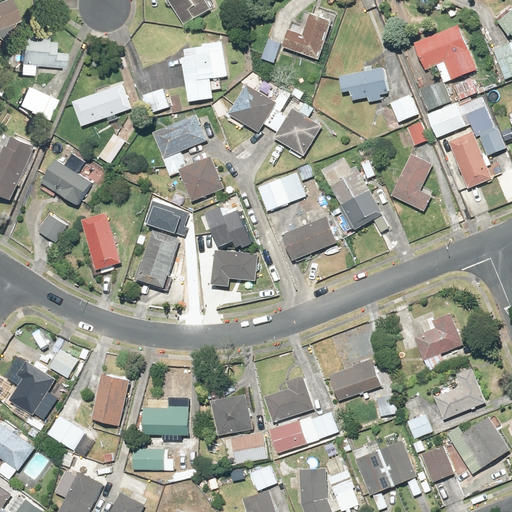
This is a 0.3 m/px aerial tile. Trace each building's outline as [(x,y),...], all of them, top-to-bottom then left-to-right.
[(0,0),(0,28),(21,20),(13,0),(0,0)] [(211,0),(175,0),(189,24),(216,8),(211,0)] [(511,43),(511,11),(511,12),(496,24),(511,43)] [(324,59),(337,20),(315,12),(307,33),(294,29),(288,46),(324,59)] [(458,28),(413,45),(424,73),(444,65),(450,82),(476,72),(458,28)] [(24,30),(22,63),(67,66),(68,51),(57,50),(58,40),(49,39),(50,32),(24,30)] [(284,45),(271,39),(263,60),(276,66),(284,45)] [(191,56),(187,57),(194,101),(218,97),(215,78),(232,75),(227,41),(189,47),(191,56)] [(388,66),(344,76),(348,91),(355,90),(357,100),(371,97),(373,103),(387,100),(385,94),(393,92),(388,66)] [(463,102),(480,94),(474,79),(456,86),(463,102)] [(254,82),(234,113),(264,132),(284,101),(254,82)] [(422,92),(431,115),(456,105),(446,82),(422,92)] [(77,100),(86,126),(136,108),(127,83),(77,100)] [(58,100),(28,88),(20,108),(50,120),(58,100)] [(166,89),(144,97),(151,117),(173,109),(166,89)] [(415,94),(393,102),(401,124),(423,116),(415,94)] [(485,98),(465,107),(473,126),(475,132),(478,138),(498,130),(485,98)] [(296,107),(278,137),(309,155),(327,125),(296,107)] [(202,114),(158,131),(169,158),(213,140),(202,114)] [(424,121),(408,128),(416,147),(432,141),(424,121)] [(129,143),(116,134),(100,158),(114,167),(129,143)] [(473,134),(448,144),(468,191),(492,181),(473,134)] [(10,146),(7,145),(0,163),(0,191),(17,199),(39,144),(15,135),(10,146)] [(216,155),(183,168),(197,202),(230,188),(216,155)] [(436,165),(414,155),(394,197),(427,213),(435,197),(423,192),(436,165)] [(349,157),(327,170),(360,229),(388,213),(361,165),(356,168),(349,157)] [(97,182),(61,158),(47,180),(83,204),(97,182)] [(511,194),(511,159),(503,163),(506,172),(499,175),(507,196),(511,194)] [(313,164),(299,170),(304,182),(318,176),(313,164)] [(284,178),(260,187),(271,214),(307,200),(300,181),(287,186),(284,178)] [(153,202),(145,224),(187,238),(190,228),(184,226),(188,214),(153,202)] [(210,212),(222,246),(238,240),(240,248),(256,243),(244,209),(229,215),(226,206),(210,212)] [(111,211),(87,219),(102,268),(126,261),(111,211)] [(71,223),(52,212),(40,233),(59,244),(71,223)] [(298,260),(342,242),(332,216),(287,234),(298,260)] [(174,258),(180,240),(152,233),(138,282),(166,290),(174,258)] [(263,253),(219,249),(216,284),(233,286),(234,277),(261,280),(263,253)] [(418,336),(427,360),(468,344),(455,312),(437,319),(440,327),(418,336)] [(62,349),(51,367),(70,379),(81,360),(62,349)] [(377,359),(334,374),(344,400),(386,384),(377,359)] [(417,359),(397,366),(402,380),(422,373),(417,359)] [(38,415),(62,379),(34,360),(25,373),(30,377),(14,400),(38,415)] [(439,397),(448,418),(491,400),(477,367),(462,373),(467,385),(439,397)] [(136,379),(109,372),(97,418),(124,425),(136,379)] [(269,395),(277,421),(320,408),(308,373),(292,379),(295,387),(269,395)] [(386,385),(377,389),(381,399),(373,402),(378,414),(401,404),(393,382),(386,385)] [(257,428),(252,393),(218,398),(223,432),(257,428)] [(149,405),(148,433),(194,434),(194,405),(149,405)] [(314,418),(321,441),(343,434),(336,411),(314,418)] [(62,414),(50,433),(77,452),(90,432),(62,414)] [(428,414),(409,421),(417,439),(435,432),(428,414)] [(0,415),(0,451),(22,470),(40,448),(0,415)] [(511,441),(495,415),(465,434),(487,468),(511,451),(511,441)] [(314,417),(272,431),(279,454),(321,441),(314,418),(314,417)] [(265,432),(234,438),(239,465),(270,459),(265,432)] [(409,441),(360,460),(374,496),(423,476),(409,441)] [(446,445),(423,455),(434,482),(457,473),(446,445)] [(170,449),(135,448),(135,470),(176,471),(176,460),(170,460),(170,449)] [(274,465),(252,473),(259,491),(281,482),(274,465)] [(338,511),(332,497),(332,468),(305,468),(305,504),(308,511),(338,511)] [(93,511),(108,483),(83,471),(62,511),(93,511)] [(0,511),(3,511),(17,493),(0,480),(0,511)] [(282,511),(275,488),(247,496),(251,511),(282,511)] [(355,488),(338,495),(344,511),(362,505),(355,488)] [(145,511),(150,504),(125,492),(114,511),(145,511)] [(46,511),(47,511),(28,498),(18,511),(46,511)]
